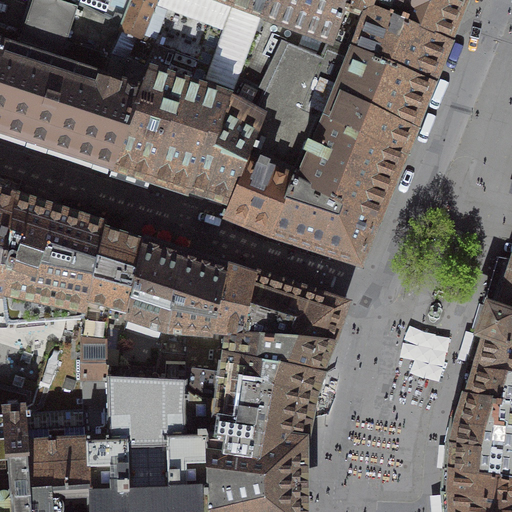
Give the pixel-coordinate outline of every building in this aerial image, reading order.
[(129,62),(109,53),(122,26),(70,0),(69,0),(76,3),(74,7),(51,0),(0,0),(0,128),(35,140),(112,165),(150,70),(144,67),(129,61),(129,62)] [(70,0),(122,26),(131,0),(70,0)] [(131,0),(122,26),(109,53),(129,62),(129,61),(144,67),(153,47),(156,41),(142,35),(156,0),(131,0)] [(230,98),(231,98),(241,75),(265,17),(270,0),(156,0),(142,35),(156,41),(153,47),(195,63),(188,84),(192,86),(204,90),(230,98)] [(270,0),(265,17),(241,75),(260,86),(281,41),(323,58),(330,41),(347,48),(350,40),(336,35),(348,0),(270,0)] [(348,0),(336,35),(350,40),(353,34),(360,36),(368,16),(371,16),(373,10),(376,0),(348,0)] [(446,41),(462,0),(376,0),(373,10),(439,38),(446,41)] [(347,48),(351,50),(422,80),(429,83),(442,51),(446,41),(373,10),(371,16),(368,16),(360,36),(353,34),(350,40),(347,48)] [(243,105),(264,117),(252,149),(297,171),(294,178),(368,217),(374,220),(402,152),(429,83),(422,80),(351,50),(347,48),(330,41),(323,58),(281,41),(260,86),(241,75),(231,98),(243,105)] [(144,67),(150,70),(112,165),(153,178),(159,162),(165,147),(188,84),(195,63),(153,47),(144,67)] [(175,168),(204,90),(192,86),(188,84),(165,147),(159,162),(153,178),(170,184),(175,168)] [(230,98),(204,90),(175,168),(170,184),(209,197),(215,181),(243,105),(231,98),(230,98)] [(264,117),(243,105),(215,181),(209,197),(229,203),(230,203),(252,149),(264,117)] [(271,233),(272,231),(275,224),(294,178),(297,171),(252,149),(230,203),(229,203),(227,208),(224,214),(250,224),(271,233)] [(368,217),(294,178),(275,224),(272,231),(352,258),(359,260),(361,253),(366,240),(374,220),(368,217)] [(0,327),(7,327),(6,268),(16,201),(0,195),(0,327)] [(107,327),(124,331),(143,242),(127,237),(90,225),(16,201),(6,268),(7,327),(0,327),(0,460),(0,467),(9,466),(12,511),(31,511),(27,444),(26,429),(84,426),(82,387),(83,387),(83,378),(108,378),(107,365),(107,328),(107,327)] [(143,242),(124,331),(107,327),(107,328),(107,365),(186,369),(187,354),(162,352),(167,329),(182,255),(163,248),(143,242)] [(207,263),(182,255),(167,329),(215,333),(228,270),(207,263)] [(492,281),(485,304),(495,307),(500,312),(511,316),(511,260),(499,258),(492,281)] [(336,319),(340,307),(302,294),(256,279),(228,270),(215,333),(224,334),(232,334),(233,325),(242,327),(240,333),(329,339),(336,319)] [(511,343),(511,342),(511,316),(500,312),(495,307),(485,304),(481,318),(476,332),(498,339),(503,340),(511,343)] [(224,334),(223,352),(187,349),(187,354),(186,369),(184,400),(207,400),(207,415),(259,414),(259,437),(299,445),(300,445),(309,396),(318,371),(317,371),(324,353),(329,339),(240,333),(242,327),(233,325),(232,334),(224,334)] [(479,369),(511,372),(511,342),(511,343),(503,340),(498,339),(476,332),(472,348),(467,365),(479,369)] [(208,511),(207,415),(207,400),(184,400),(186,369),(107,365),(108,378),(83,378),(83,387),(82,387),(84,426),(85,441),(86,440),(89,511),(208,511)] [(445,449),(443,470),(456,471),(489,475),(511,478),(511,372),(479,369),(467,365),(450,419),(449,425),(445,442),(445,449)] [(299,511),(299,445),(259,437),(259,414),(207,415),(208,511),(299,511)] [(89,511),(86,440),(85,441),(84,426),(26,429),(27,444),(31,511),(89,511)] [(0,511),(12,511),(9,466),(0,467),(0,460),(0,511)] [(456,471),(443,470),(442,480),(441,492),(454,492),(455,491),(511,498),(511,478),(489,475),(456,471)] [(454,492),(441,492),(443,509),(443,511),(511,511),(511,498),(455,491),(454,492)]
